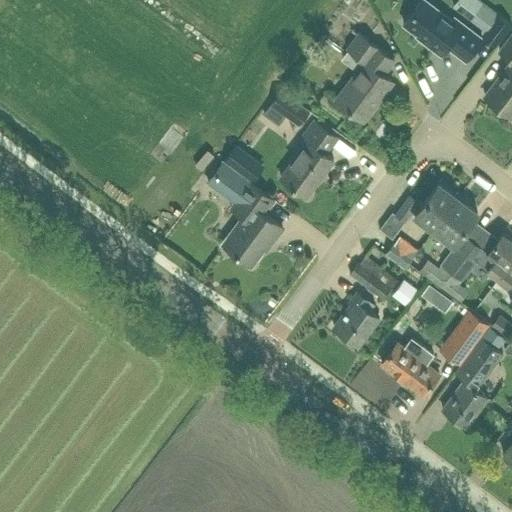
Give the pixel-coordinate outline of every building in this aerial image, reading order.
[(451,20),(425,0),(420,0),(403,22),(425,39),(424,40),(440,52),(446,44),(465,59),(481,38),(453,17),(451,20)] [(495,44),(510,24),(496,14),(481,33),(495,44)] [(511,32),(498,50),(510,59),(484,95),(510,115),(511,112),(511,32)] [(364,59),(335,98),(362,119),(391,79),(382,72),(393,58),(359,33),(348,47),(364,59)] [(281,87),(271,102),(299,122),(309,108),(281,87)] [(78,123),(113,150),(130,129),(95,101),(78,123)] [(305,194),(333,158),(324,151),(337,135),(315,119),(297,143),(301,147),(280,175),(305,194)] [(223,158),(236,168),(247,154),(234,144),(223,158)] [(221,159),(206,179),(235,201),(231,206),(242,215),(222,241),(250,263),(269,239),(271,240),(282,226),(263,212),(273,198),(250,181),(221,159)] [(117,189),(128,183),(121,171),(110,177),(117,189)] [(435,226),(456,197),(437,182),(421,203),(418,200),(418,201),(408,194),(396,210),(394,213),(403,220),(411,209),(435,226)] [(451,269),(472,241),(461,232),(476,212),(456,197),(435,226),(442,232),(456,243),(441,262),(451,269)] [(511,257),(511,238),(501,231),(486,253),(493,258),(485,269),(497,278),(511,257)] [(418,248),(398,234),(394,240),(385,252),(404,267),(407,262),(418,248)] [(483,250),(472,241),(451,269),(440,285),(455,296),(463,286),(457,281),(483,250)] [(390,286),(397,278),(365,254),(358,262),(349,274),(381,297),(390,286)] [(511,257),(497,278),(507,285),(508,283),(511,285),(511,297),(510,300),(511,302),(511,257)] [(438,283),(447,271),(436,263),(427,275),(438,283)] [(422,291),(432,299),(440,289),(429,281),(422,291)] [(357,344),(378,316),(369,309),(374,303),(357,289),(348,301),(350,302),(332,325),(357,344)] [(459,361),(488,323),(468,309),(439,347),(459,361)] [(505,336),(511,327),(511,322),(499,313),(490,323),(490,324),(505,336)] [(475,386),(501,351),(493,345),(501,333),(488,325),(480,335),(481,336),(464,359),(474,366),(465,379),(464,378),(441,408),(464,425),(487,395),(475,386)] [(433,352),(411,335),(403,346),(396,341),(380,362),(422,393),(438,372),(425,362),(433,352)] [(511,438),(501,453),(511,461),(511,438)]
